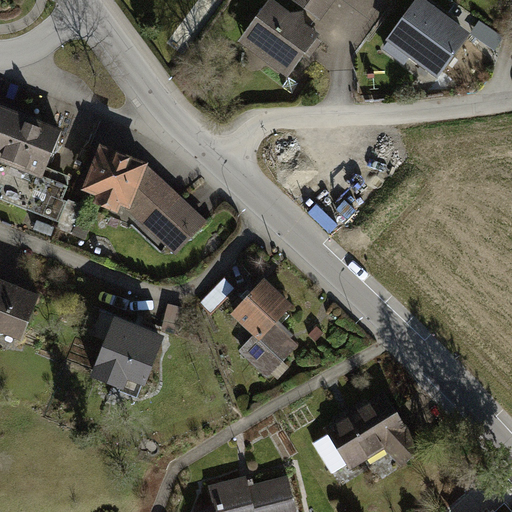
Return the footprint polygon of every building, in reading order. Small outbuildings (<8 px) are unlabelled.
[(298,0),(320,17),(334,0),(298,0)] [(423,0),(415,0),(380,51),(395,61),(398,57),(409,64),(411,60),(440,79),(471,33),(423,0)] [(272,3),(245,39),(289,77),(319,39),(304,25),(302,13),(289,15),(272,3)] [(7,103),(0,99),(0,162),(42,180),(31,207),(57,217),(73,177),(51,168),(67,131),(6,106),(7,103)] [(101,146),(84,192),(100,198),(97,207),(121,216),(124,207),(133,210),(150,167),(150,165),(101,146)] [(210,223),(150,167),(133,210),(178,254),(210,223)] [(264,282),(234,317),(265,342),(252,357),(275,377),(300,348),(277,328),(294,308),(264,282)] [(40,299),(1,284),(0,288),(0,334),(23,343),(40,299)] [(162,343),(119,326),(97,382),(140,399),(162,343)] [(386,393),(332,428),(329,431),(331,436),(318,443),(335,474),(349,466),(354,470),(386,452),(406,467),(424,449),(410,429),(386,393)] [(249,479),(212,489),(215,511),(299,511),(291,479),(254,488),(249,479)]
